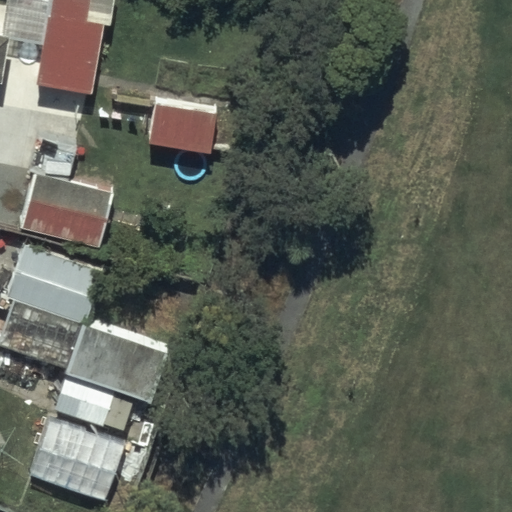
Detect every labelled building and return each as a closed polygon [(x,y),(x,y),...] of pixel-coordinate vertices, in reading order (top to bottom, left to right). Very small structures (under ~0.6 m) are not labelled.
[(109,0),(49,0),(36,68),(94,79),(109,0)] [(0,90),(14,14),(0,11),(0,90)] [(219,96),(157,86),(150,128),(211,139),(219,96)] [(77,137),(37,128),(17,213),(102,233),(117,170),(71,159),(77,137)] [(104,254),(26,232),(10,290),(86,309),(104,254)] [(167,334),(86,309),(57,402),(124,423),(138,380),(150,387),(167,334)]
